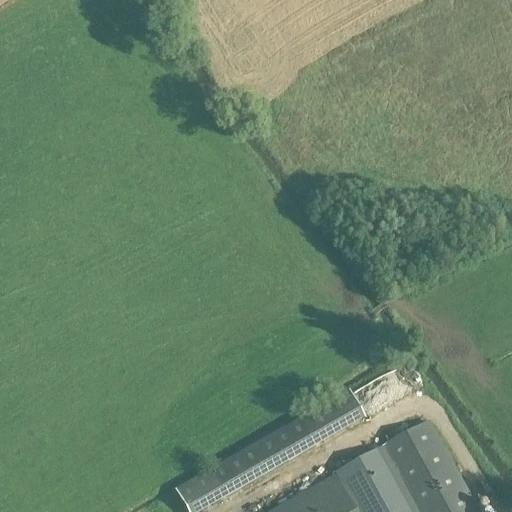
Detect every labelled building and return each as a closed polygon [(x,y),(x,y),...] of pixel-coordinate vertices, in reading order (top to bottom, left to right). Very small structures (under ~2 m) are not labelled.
[(364,414),(400,396),(385,365),(349,382),(364,414)] [(347,393),(175,492),(186,511),(202,511),(363,420),(361,417),(347,393)] [(478,511),(430,424),(382,451),(415,511),(478,511)] [(415,511),(382,451),(336,476),(356,511),(415,511)] [(349,511),(331,479),(274,511),(349,511)]
